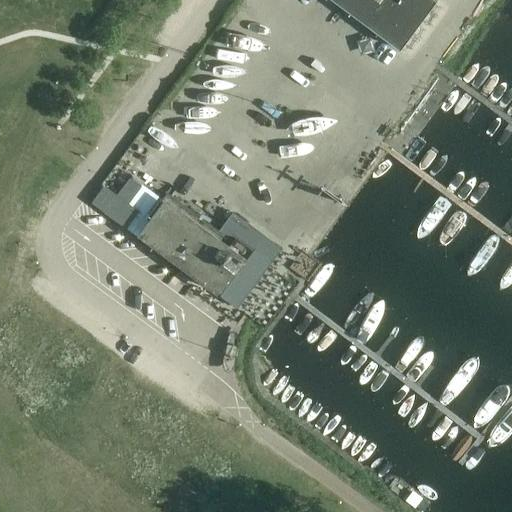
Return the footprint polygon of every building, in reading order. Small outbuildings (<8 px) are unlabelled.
[(438,0),(335,0),(402,49),(438,0)] [(373,135),(360,159),(371,164),(384,140),(373,135)] [(199,142),(189,163),(200,168),(210,147),(199,142)] [(201,189),(215,176),(217,178),(229,168),(218,156),(192,179),(201,189)] [(132,204),(146,209),(150,198),(136,193),(132,204)] [(140,235),(220,294),(254,249),(233,234),(230,239),(170,194),(140,235)] [(305,218),(313,200),(303,196),(295,214),(305,218)]
